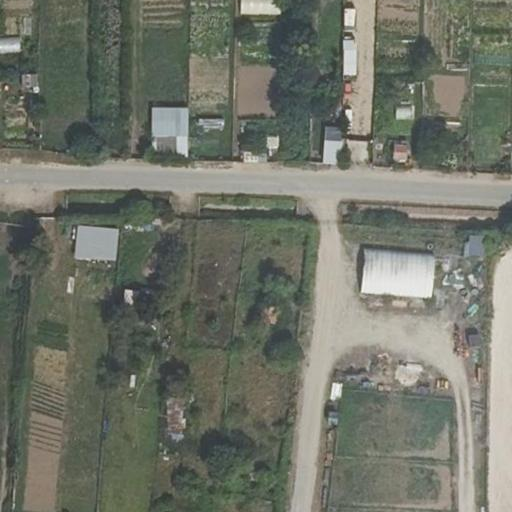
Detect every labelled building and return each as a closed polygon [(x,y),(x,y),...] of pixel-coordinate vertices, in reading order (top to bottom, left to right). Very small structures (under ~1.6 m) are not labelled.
[(152,158),(186,159),(188,110),(153,109),(152,158)] [(405,144),(392,144),(392,161),(406,161),(405,144)] [(114,263),(116,231),(100,230),(98,262),(114,263)] [(362,296),(432,298),(434,253),(363,251),(362,296)] [(140,309),(142,291),(126,290),(123,307),(140,309)] [(233,308),(229,329),(241,330),(244,309),(233,308)]
